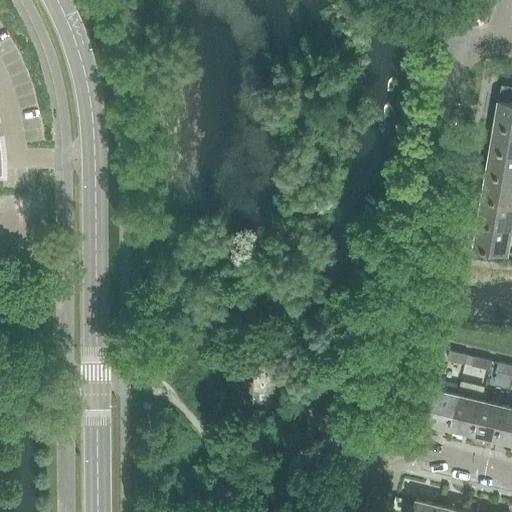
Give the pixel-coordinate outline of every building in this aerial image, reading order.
[(511,100),(500,98),(496,123),(511,125),(511,100)] [(511,125),(496,123),(491,147),(511,150),(511,125)] [(511,175),(511,150),(491,147),(487,172),(511,175)] [(511,175),(487,172),(483,196),(511,201),(511,175)] [(511,201),(483,196),(479,221),(511,226),(511,201)] [(508,251),(511,229),(511,226),(479,221),(475,245),(508,251)] [(448,358),(466,363),(469,353),(451,349),(448,358)] [(491,369),(493,360),(475,355),(473,364),(491,369)] [(497,370),(511,373),(511,363),(499,361),(497,370)] [(234,403),(255,402),(254,381),(232,382),(234,403)] [(450,427),(459,393),(434,387),(426,421),(450,427)] [(483,399),(459,393),(450,427),(474,433),(483,399)] [(507,405),(483,399),(474,433),(499,439),(507,405)] [(511,405),(507,405),(499,439),(511,442),(511,405)] [(438,511),(440,504),(416,498),(412,511),(438,511)]
